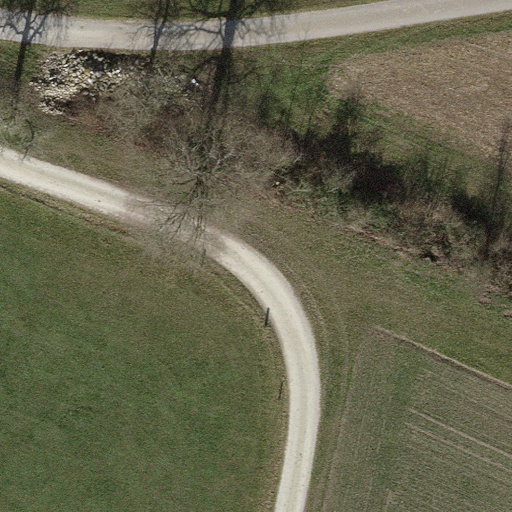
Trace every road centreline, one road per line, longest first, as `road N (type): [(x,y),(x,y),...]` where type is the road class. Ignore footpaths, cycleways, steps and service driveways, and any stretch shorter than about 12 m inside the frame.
road 1 (track): [(277,511),(307,368),(267,279),(157,222),(0,166)]
road 2 (track): [(466,0),(144,37),(0,18)]
